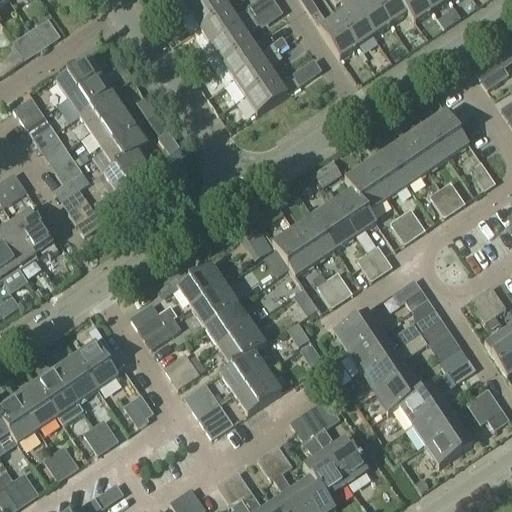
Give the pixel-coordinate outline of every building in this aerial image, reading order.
[(186,19),(213,0),(176,0),(174,1),(186,19)] [(198,36),(227,15),(221,6),(229,0),(213,0),(186,19),(198,36)] [(309,21),(316,16),(305,0),(294,0),(295,1),(309,21)] [(355,53),(373,42),(344,0),(327,0),(327,1),(333,10),(339,6),(345,15),(335,22),(355,53)] [(390,30),(369,0),(367,0),(359,6),(355,0),(344,0),(373,42),(390,30)] [(401,8),(395,0),(369,0),(390,30),(406,19),(399,9),(401,8)] [(430,17),(418,0),(395,0),(401,8),(399,9),(406,19),(412,29),(430,17)] [(418,0),(430,17),(447,5),(443,0),(418,0)] [(209,53),(253,23),(248,16),(234,25),(227,15),(198,36),(209,53)] [(355,53),(335,22),(326,28),(317,16),(316,16),(309,21),(318,34),(317,34),(338,65),(355,53)] [(221,70),(251,49),(244,40),(258,30),(253,23),(209,53),(221,70)] [(23,41),(29,50),(41,42),(35,33),(23,41)] [(29,50),(35,59),(47,51),(41,42),(29,50)] [(232,87),(276,57),(286,50),(281,43),(271,50),(257,59),(251,49),(221,70),(232,87)] [(244,104),(274,84),(267,73),(281,64),(276,57),(232,87),(244,104)] [(67,105),(102,81),(90,63),(54,87),(67,105)] [(0,69),(0,80),(1,82),(13,74),(7,64),(0,69)] [(496,64),(474,78),(486,95),(507,81),(496,64)] [(67,105),(55,114),(66,130),(78,122),(113,98),(102,81),(67,105)] [(274,84),(244,104),(255,121),(285,101),(299,91),(294,83),(280,93),(274,84)] [(90,140),(122,117),(110,101),(113,99),(113,98),(78,122),(90,140)] [(24,135),(43,122),(30,104),(21,109),(18,105),(8,112),(24,135)] [(506,126),(511,122),(511,105),(499,115),(506,126)] [(101,156),(133,134),(122,117),(90,140),(101,156)] [(425,130),(447,164),(467,151),(444,117),(425,130)] [(39,157),(49,151),(41,139),(50,133),(43,122),(24,135),(39,157)] [(427,178),(447,164),(425,130),(404,144),(427,178)] [(58,145),(50,133),(41,139),(49,151),(58,145)] [(135,157),(135,158),(145,152),(133,134),(101,156),(111,172),(112,173),(135,157)] [(408,191),(427,178),(404,144),(385,157),(408,191)] [(146,174),(135,158),(135,157),(112,173),(111,172),(101,179),(113,197),(146,174)] [(387,204),(408,191),(385,157),(365,170),(387,204)] [(73,167),(63,173),(70,185),(81,178),(73,167)] [(483,197),(484,196),(494,189),(479,168),(469,175),(483,197)] [(321,194),(340,181),(332,170),(313,182),(321,194)] [(368,217),(387,204),(365,170),(342,186),(350,197),(352,196),(367,218),(368,217)] [(62,191),(70,185),(63,173),(54,179),(62,191)] [(125,214),(158,192),(146,174),(113,197),(125,214)] [(0,188),(0,212),(2,215),(25,199),(13,180),(0,188)] [(449,188),(439,195),(453,217),(464,210),(449,188)] [(439,195),(428,202),(442,224),(453,217),(439,195)] [(375,228),(368,217),(367,218),(352,196),(350,197),(332,208),(355,242),(375,228)] [(85,207),(76,213),(84,225),(93,219),(85,207)] [(335,255),(355,242),(332,208),(312,222),(335,255)] [(76,213),(67,219),(75,231),(84,225),(76,213)] [(29,215),(11,228),(37,265),(47,258),(49,262),(56,257),(57,257),(51,248),(29,216),(29,215)] [(409,215),(399,222),(413,243),(424,236),(409,215)] [(314,269),(335,255),(312,222),(292,235),(314,269)] [(399,222),(388,229),(403,251),(413,243),(399,222)] [(0,247),(17,272),(34,260),(11,228),(0,235),(0,247)] [(249,263),(262,255),(248,233),(235,241),(249,263)] [(292,283),(314,269),(292,235),(270,250),(292,283)] [(0,282),(0,283),(17,272),(0,247),(0,282)] [(366,259),(381,280),(391,274),(376,252),(366,259)] [(370,288),(381,280),(366,259),(355,266),(370,288)] [(190,314),(223,292),(209,270),(175,293),(190,314)] [(326,286),(340,308),(351,300),(336,279),(326,286)] [(413,285),(391,300),(398,311),(401,310),(404,308),(410,317),(426,306),(426,305),(413,285)] [(330,315),(340,308),(326,286),(316,293),(330,315)] [(236,311),(223,292),(190,314),(203,334),(236,311)] [(481,301),(495,321),(505,315),(491,294),(481,301)] [(306,303),(307,303),(302,296),(291,303),(296,310),(303,305),(306,303)] [(483,329),(495,321),(481,301),(469,308),(483,329)] [(143,345),(164,331),(151,310),(130,324),(143,345)] [(217,354),(250,331),(236,311),(203,334),(217,354)] [(359,381),(441,327),(433,316),(385,347),(380,339),(346,362),(359,381)] [(346,362),(380,339),(365,317),(331,339),(346,362)] [(399,369),(447,337),(441,327),(359,381),(372,402),(406,379),(399,369)] [(150,355),(171,341),(164,331),(143,345),(150,355)] [(253,358),(263,351),(250,331),(217,354),(228,371),(230,374),(253,358)] [(506,385),(511,380),(511,347),(504,336),(483,350),(506,385)] [(94,348),(74,361),(97,396),(117,383),(114,379),(121,374),(101,343),(94,348)] [(460,356),(438,370),(444,379),(445,381),(467,366),(460,356)] [(267,378),(253,358),(230,374),(228,371),(217,379),(232,401),(267,378)] [(170,385),(191,371),(184,360),(163,374),(170,385)] [(77,409),(97,396),(74,361),(54,374),(77,409)] [(419,398),(397,412),(398,413),(411,433),(444,411),(438,401),(441,399),(442,400),(454,391),(453,390),(474,377),(474,376),(467,366),(445,381),(444,379),(417,397),(419,398)] [(177,396),(198,381),(191,371),(170,385),(177,396)] [(83,417),(77,409),(54,374),(33,388),(57,423),(62,431),(83,417)] [(245,421),(280,398),(267,378),(232,401),(245,421)] [(419,398),(417,397),(406,379),(372,402),(385,422),(398,413),(397,412),(419,398)] [(37,436),(57,423),(33,388),(14,401),(37,436)] [(473,422),(495,407),(487,395),(465,410),(473,422)] [(197,424),(218,410),(211,399),(189,414),(197,424)] [(15,451),(37,436),(14,401),(0,410),(0,423),(10,438),(8,439),(15,451)] [(136,435),(147,427),(145,424),(152,420),(146,412),(139,401),(122,413),(136,435)] [(495,407),(473,422),(479,431),(486,426),(493,437),(508,427),(501,416),(495,407)] [(211,444),(232,431),(218,410),(197,424),(211,444)] [(424,454),(458,431),(444,411),(411,433),(424,454)] [(299,421),(346,491),(366,477),(343,443),(333,450),(309,414),(299,421)] [(326,505),(326,504),(346,491),(299,421),(288,429),(312,464),(301,472),(308,482),(310,481),(326,505)] [(0,423),(0,444),(8,439),(10,438),(0,423)] [(93,432),(107,454),(117,447),(102,426),(93,432)] [(458,431),(424,454),(437,473),(471,451),(458,431)] [(96,461),(107,454),(93,432),(81,440),(96,461)] [(266,458),(281,479),(291,473),(276,451),(266,458)] [(53,459),(67,480),(77,474),(63,452),(53,459)] [(303,511),(291,494),(281,479),(266,458),(255,465),(279,502),(270,507),(273,511),(303,511)] [(56,488),(67,480),(53,459),(41,467),(56,488)] [(273,511),(270,507),(263,511),(258,511),(237,478),(226,485),(244,511),(273,511)] [(13,486),(28,507),(37,501),(23,479),(13,486)] [(331,511),(326,504),(326,505),(310,481),(308,482),(291,494),(303,511),(331,511)] [(244,511),(226,485),(215,492),(228,511),(244,511)] [(0,511),(20,511),(28,507),(13,486),(0,494),(0,511)] [(81,511),(105,511),(122,501),(115,490),(93,504),(93,505),(81,511)] [(201,511),(190,495),(180,502),(186,511),(201,511)] [(186,511),(180,502),(169,509),(170,511),(186,511)]
